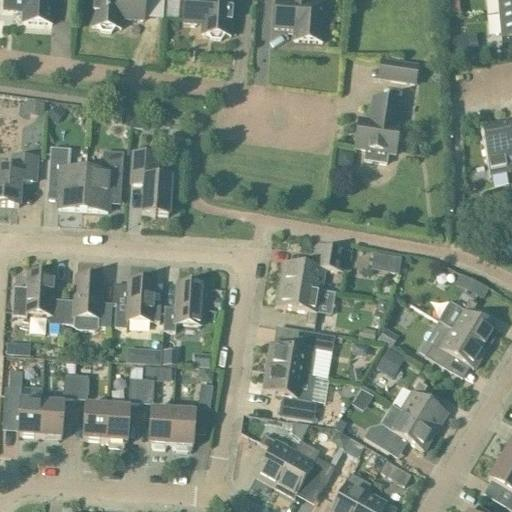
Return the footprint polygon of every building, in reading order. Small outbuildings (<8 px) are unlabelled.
[(4,0),(4,12),(24,14),(23,25),(52,27),(53,0),(4,0)] [(94,0),(92,29),(99,30),(102,35),(111,36),(115,31),(121,31),(122,21),(144,22),(145,0),(94,0)] [(225,38),(231,38),(233,0),(185,0),(184,25),(203,26),(202,36),(209,37),(212,43),(221,43),(225,38)] [(277,1),(275,30),(289,31),(294,38),(294,43),(323,45),(326,5),(310,4),(308,0),(291,0),(291,2),(277,1)] [(511,0),(499,0),(501,16),(511,14),(511,0)] [(511,14),(501,16),(504,53),(511,51),(511,14)] [(459,39),(444,40),(446,60),(461,59),(459,39)] [(381,65),(378,81),(416,87),(419,71),(381,65)] [(396,156),(400,128),(399,128),(402,105),(374,101),(370,124),(359,122),(355,151),(367,152),(365,163),(387,166),(388,155),(396,156)] [(26,103),(24,116),(43,119),(44,105),(26,103)] [(56,107),(47,117),(47,119),(56,126),(65,115),(56,107)] [(115,113),(114,125),(128,127),(129,115),(115,113)] [(133,118),(132,132),(143,133),(144,119),(133,118)] [(511,137),(510,125),(482,131),(492,178),(511,173),(511,137)] [(48,183),(60,184),(58,212),(83,213),(85,172),(69,171),(70,152),(50,150),(48,183)] [(85,172),(83,213),(107,215),(109,187),(121,188),(123,155),(103,154),(101,173),(85,172)] [(129,188),(144,190),(142,217),(167,219),(169,181),(158,180),(159,155),(131,154),(129,188)] [(10,157),(9,171),(0,169),(0,207),(18,209),(20,185),(36,185),(38,159),(10,157)] [(511,225),(495,236),(509,259),(511,257),(511,225)] [(317,249),(313,269),(284,264),(281,287),(320,294),(324,273),(342,276),(346,254),(317,249)] [(390,260),(387,274),(397,276),(399,262),(390,260)] [(13,290),(12,315),(25,316),(49,318),(49,327),(61,328),(63,303),(50,302),(52,277),(28,276),(27,291),(13,290)] [(460,277),(455,288),(482,300),(487,289),(460,277)] [(63,303),(61,328),(72,328),(72,330),(76,333),(94,334),(97,332),(98,330),(110,331),(111,306),(99,305),(101,281),(77,279),(75,304),(63,303)] [(114,331),(126,332),(127,323),(159,325),(161,288),(153,288),(154,284),(129,282),(128,308),(116,307),(114,331)] [(164,310),(163,334),(174,335),(175,327),(200,328),(202,287),(178,285),(176,311),(164,310)] [(320,294),(281,287),(277,310),(307,315),(305,326),(315,328),(320,294)] [(213,309),(222,309),(222,301),(214,301),(213,309)] [(469,302),(450,332),(485,353),(497,333),(471,318),(477,307),(469,302)] [(374,343),(377,333),(361,330),(359,340),(374,343)] [(450,332),(439,351),(432,347),(424,359),(452,376),(459,364),(473,373),(485,353),(450,332)] [(271,349),(267,373),(301,378),(311,380),(316,352),(332,355),(334,340),(292,333),(289,352),(271,349)] [(386,333),(379,344),(392,351),(398,340),(386,333)] [(8,346),(8,358),(10,358),(19,359),(20,347),(8,346)] [(405,362),(388,352),(376,372),(393,382),(405,362)] [(161,353),(161,368),(175,368),(176,354),(161,353)] [(127,366),(159,368),(159,356),(127,354),(127,366)] [(361,370),(347,373),(349,386),(363,383),(361,370)] [(267,373),(263,397),(282,400),(278,419),(313,425),(316,405),(311,404),(314,381),(311,380),(301,378),(267,373)] [(21,399),(22,375),(10,375),(8,398),(21,399)] [(202,375),(201,384),(211,385),(211,375),(202,375)] [(62,402),(74,403),(76,379),(64,378),(62,402)] [(76,379),(74,403),(87,404),(88,380),(76,379)] [(127,406),(139,407),(142,383),(129,382),(127,406)] [(142,383),(139,407),(152,408),(154,384),(142,383)] [(412,394),(400,415),(435,435),(447,415),(421,399),(427,389),(419,384),(412,394)] [(201,387),(197,411),(209,413),(213,389),(201,387)] [(20,403),(21,399),(8,398),(7,422),(18,423),(17,439),(39,440),(41,404),(20,403)] [(41,404),(39,440),(61,442),(64,406),(41,404)] [(82,443),(105,445),(107,409),(85,407),(82,443)] [(107,409),(105,445),(109,445),(109,450),(123,451),(123,446),(127,446),(129,410),(107,409)] [(423,455),(435,435),(400,415),(391,409),(380,428),(369,431),(363,441),(389,457),(399,440),(423,455)] [(148,448),(151,448),(153,452),(165,453),(167,449),(170,449),(173,413),(150,412),(148,448)] [(195,415),(173,413),(170,449),(173,449),(175,454),(187,455),(190,451),(193,451),(193,438),(195,415)] [(336,418),(323,416),(321,428),(334,430),(336,418)] [(346,427),(339,423),(334,433),(340,437),(346,427)] [(337,436),(334,441),(336,448),(342,451),(347,442),(337,436)] [(259,446),(269,452),(254,479),(275,490),(294,455),(274,444),(264,438),(259,446)] [(499,463),(511,470),(511,444),(499,463)] [(333,470),(324,486),(340,495),(330,511),(357,511),(366,495),(346,484),(341,481),(353,460),(343,454),(333,470)] [(294,455),(275,490),(295,501),(304,484),(320,494),(324,486),(333,470),(315,460),(313,465),(294,455)] [(511,511),(511,470),(499,463),(488,482),(491,484),(511,496),(511,498),(505,511),(506,511),(511,511)] [(411,480),(387,465),(381,475),(405,490),(411,480)] [(395,511),(366,495),(357,511),(395,511)]
